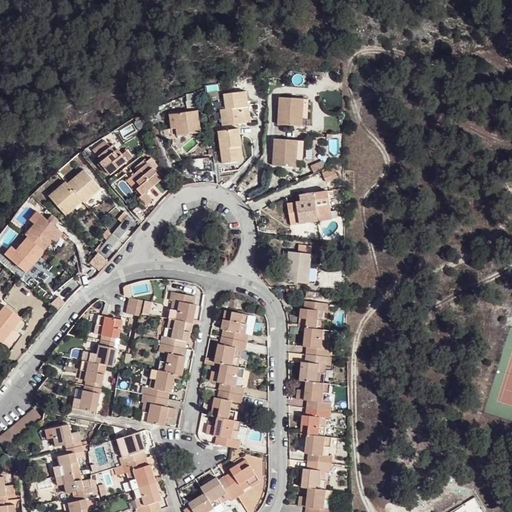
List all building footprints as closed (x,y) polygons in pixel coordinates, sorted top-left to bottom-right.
[(244,107),(250,106),(248,89),(226,92),(227,108),(222,109),(223,123),(246,121),(244,107)] [(301,126),(304,99),(280,97),(278,124),(301,126)] [(199,109),(175,111),(176,126),(176,133),(200,131),(199,109)] [(238,148),(243,148),(241,129),(219,131),(223,165),(240,163),(238,148)] [(295,167),(297,141),(274,139),(272,165),(295,167)] [(113,145),(126,164),(130,161),(116,143),(113,145)] [(112,174),(126,164),(113,145),(101,155),(105,159),(109,165),(106,166),(112,174)] [(163,181),(158,174),(154,177),(150,172),(154,169),(150,164),(134,176),(143,187),(139,190),(144,197),(163,181)] [(83,199),(99,184),(81,167),(65,181),(64,180),(49,195),(66,212),(81,198),(83,199)] [(325,183),(338,178),(334,167),(321,172),(325,183)] [(143,187),(134,176),(130,180),(139,190),(143,187)] [(299,203),(286,205),(289,227),(336,219),(335,211),(330,212),(327,192),(298,197),(299,203)] [(36,224),(43,215),(39,212),(31,221),(36,224)] [(27,235),(29,237),(45,250),(61,230),(43,215),(27,235)] [(112,235),(101,249),(112,257),(123,243),(112,235)] [(45,250),(29,237),(12,259),(29,273),(47,251),(45,250)] [(300,252),(289,251),(288,265),(287,281),(309,283),(313,246),(300,245),(300,252)] [(12,259),(18,251),(13,247),(7,255),(12,259)] [(97,254),(89,263),(100,271),(107,262),(97,254)] [(171,310),(169,319),(194,323),(198,306),(193,304),(190,304),(192,296),(172,291),(170,300),(174,301),(172,309),(171,310)] [(144,301),(130,297),(128,305),(143,308),(144,301)] [(56,298),(51,304),(59,311),(64,305),(56,298)] [(298,327),(305,328),(322,330),(323,320),(322,320),(317,319),(317,310),(323,311),(328,311),(328,304),(309,302),(308,309),(304,309),(300,309),(298,327)] [(143,308),(128,305),(126,313),(139,316),(141,316),(142,313),(143,308)] [(10,333),(22,320),(6,307),(0,314),(0,340),(9,348),(17,339),(10,333)] [(226,338),(248,342),(250,335),(246,333),(249,315),(225,310),(221,329),(224,329),(228,330),(226,338)] [(123,320),(118,319),(106,317),(99,315),(97,325),(104,326),(102,340),(111,342),(112,337),(116,338),(120,339),(123,320)] [(194,323),(169,319),(168,327),(170,328),(174,329),(172,338),(168,337),(163,336),(161,344),(182,349),(184,340),(188,341),(190,342),(194,323)] [(328,340),(329,330),(322,330),(305,328),(303,346),(306,346),(310,347),(309,355),(323,356),(329,357),(330,349),(325,348),(321,348),(322,339),(326,340),(328,340)] [(218,344),(215,363),(222,364),(239,368),(241,358),(235,357),(237,348),(247,350),(248,342),(226,338),(222,337),(221,345),(218,344)] [(111,342),(102,340),(99,354),(91,353),(89,362),(107,365),(114,367),(117,349),(113,348),(110,347),(111,342)] [(159,370),(176,374),(183,375),(187,358),(185,357),(180,356),(182,349),(161,344),(159,352),(165,352),(169,353),(167,362),(163,361),(161,361),(159,370)] [(309,355),(305,355),(304,362),(319,363),(322,363),(323,356),(309,355)] [(86,380),(84,385),(95,388),(96,382),(103,384),(107,365),(89,362),(83,361),(81,370),(87,371),(86,380)] [(299,380),(306,381),(323,383),(325,374),(318,373),(319,363),(304,362),(301,361),(299,380)] [(210,381),(221,383),(226,384),(225,391),(244,395),(246,388),(236,386),(238,376),(244,378),(245,369),(239,368),(222,364),(220,372),(213,371),(210,381)] [(141,393),(144,394),(151,395),(163,398),(164,390),(170,391),(172,392),(176,374),(159,370),(152,369),(150,378),(152,378),(157,380),(155,388),(150,387),(143,386),(141,393)] [(79,378),(86,380),(87,371),(81,370),(79,378)] [(297,399),(308,400),(311,400),(311,408),(331,411),(332,403),(321,402),(323,393),(329,393),(330,384),(323,383),(306,381),(305,390),(298,390),(297,399)] [(95,388),(84,385),(81,399),(76,398),(74,407),(97,412),(101,394),(94,392),(95,388)] [(223,398),(218,398),(215,397),(211,416),(218,417),(235,421),(237,411),(231,410),(233,401),(243,403),(244,395),(225,391),(223,398)] [(151,395),(144,394),(142,402),(149,403),(151,395)] [(151,395),(149,403),(152,404),(169,407),(171,399),(168,399),(163,398),(151,395)] [(141,421),(165,426),(167,416),(175,418),(177,409),(169,407),(152,404),(150,413),(144,412),(141,421)] [(37,424),(43,419),(33,408),(28,413),(37,424)] [(310,416),(306,415),(303,415),(301,433),(307,434),(324,436),(326,427),(319,426),(321,417),(330,418),(331,411),(311,408),(310,416)] [(28,413),(22,418),(31,429),(37,424),(28,413)] [(242,422),(235,421),(218,417),(216,426),(208,424),(206,435),(217,436),(216,444),(231,447),(239,449),(241,441),(232,439),(233,430),(240,432),(242,422)] [(16,423),(25,434),(31,429),(22,418),(16,423)] [(16,423),(10,428),(19,438),(25,434),(16,423)] [(86,445),(87,445),(87,440),(81,441),(79,431),(71,433),(69,424),(46,430),(47,439),(54,437),(56,446),(66,444),(71,443),(72,448),(86,445)] [(5,434),(13,444),(19,438),(10,428),(5,434)] [(0,440),(7,449),(13,444),(5,434),(0,437),(0,440)] [(120,458),(122,465),(141,460),(139,452),(143,451),(146,450),(143,440),(136,442),(134,434),(128,435),(118,439),(120,448),(121,447),(126,446),(129,455),(125,456),(120,458)] [(331,447),(332,437),(324,436),(307,434),(305,452),(309,453),(313,454),(312,462),(325,463),(332,464),(333,456),(327,456),(322,455),(323,445),(328,447),(331,447)] [(73,453),(76,452),(87,450),(86,445),(72,448),(73,453)] [(54,466),(56,476),(80,470),(76,452),(73,453),(68,454),(58,456),(60,465),(54,466)] [(232,472),(225,476),(228,479),(231,484),(237,480),(240,484),(247,480),(250,485),(259,480),(246,459),(230,469),(232,472)] [(130,480),(133,489),(157,481),(151,464),(148,465),(143,467),(141,460),(122,465),(124,473),(129,472),(134,470),(136,478),(131,480),(130,480)] [(311,469),(321,471),(325,471),(325,463),(312,462),(311,469)] [(301,486),(309,487),(325,490),(326,480),(320,479),(321,471),(311,469),(303,468),(301,486)] [(80,470),(56,476),(58,485),(65,484),(67,492),(77,490),(82,489),(83,494),(93,492),(92,487),(84,488),(80,470)] [(0,501),(0,496),(4,495),(14,494),(13,485),(5,485),(5,476),(0,476),(0,501)] [(219,480),(226,492),(232,500),(239,496),(231,484),(226,488),(223,482),(228,479),(225,476),(219,480)] [(201,487),(205,492),(214,507),(222,502),(218,497),(226,492),(219,480),(217,477),(201,487)] [(237,480),(231,484),(239,496),(245,492),(243,489),(240,484),(237,480)] [(247,480),(240,484),(243,489),(250,485),(247,480)] [(157,481),(133,489),(136,498),(140,497),(142,496),(145,505),(143,506),(136,508),(137,511),(149,511),(156,510),(153,502),(159,500),(162,499),(157,481)] [(299,505),(307,506),(310,506),(313,507),(312,511),(332,511),(333,509),(324,508),(325,499),(331,500),(333,491),(325,490),(309,487),(308,497),(300,496),(299,505)] [(84,499),(80,500),(69,502),(71,511),(68,511),(89,511),(86,499),(94,497),(93,492),(83,494),(84,499)] [(191,505),(184,509),(185,511),(217,511),(214,507),(205,492),(189,502),(191,505)] [(0,501),(0,511),(15,511),(15,504),(5,505),(1,505),(0,501)]
